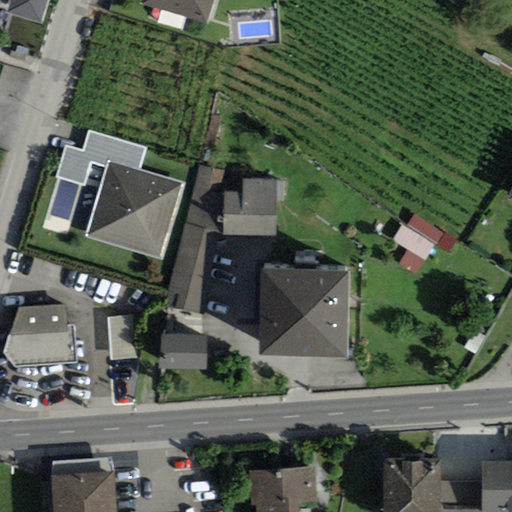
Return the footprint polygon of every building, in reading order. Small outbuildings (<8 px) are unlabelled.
[(8,0),(5,13),(40,23),(47,0),(8,0)] [(141,0),(140,5),(206,24),(212,0),(141,0)] [(146,148),(88,132),(82,152),(66,147),(57,177),(85,185),(92,162),(108,167),(109,163),(139,171),(146,148)] [(139,171),(109,163),(108,167),(86,238),(162,260),(184,185),(139,171)] [(226,173),(199,167),(185,223),(212,230),(226,173)] [(223,235),(276,236),(277,181),(242,181),(242,192),(224,192),(223,235)] [(445,233),(414,214),(407,226),(437,245),(445,233)] [(220,231),(212,230),(185,223),(165,306),(201,314),(220,231)] [(424,260),(434,245),(402,226),(392,241),(407,250),(424,260)] [(445,233),(437,245),(448,253),(456,241),(445,233)] [(415,275),(424,260),(407,250),(398,264),(415,275)] [(348,272),(261,270),(259,357),(347,359),(348,272)] [(3,352),(15,368),(76,363),(73,324),(65,325),(64,305),(18,308),(3,352)] [(137,357),(133,315),(106,317),(110,359),(137,357)] [(206,335),(161,334),(160,369),(205,370),(206,335)] [(439,511),(440,460),(385,459),(383,511),(439,511)] [(511,511),(511,462),(482,463),(482,511),(511,511)] [(315,467),(248,471),(249,506),(257,505),(256,511),(309,511),(309,503),(317,502),(315,467)] [(115,511),(113,472),(51,476),(53,511),(115,511)] [(477,497),(477,480),(444,481),(444,498),(477,497)] [(449,511),(475,511),(481,511),(481,500),(449,500),(449,511)]
